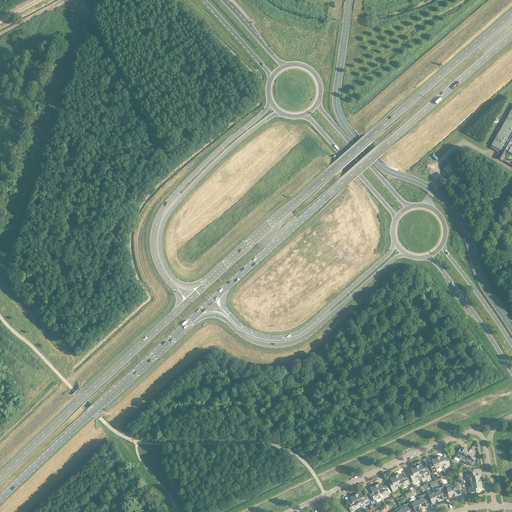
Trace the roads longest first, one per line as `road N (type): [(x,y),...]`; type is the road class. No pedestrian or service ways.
road 1 (trunk): [(511,14),(202,286)]
road 2 (trunk): [(223,289),(511,35)]
road 3 (trunk): [(0,499),(194,316)]
road 4 (trunk): [(270,97),(158,216),(152,250),(178,308)]
road 5 (trunk): [(202,286),(182,285),(168,273),(161,225),(215,162),(282,112)]
road 6 (trunk): [(194,316),(219,315),(262,344),(293,342),(406,255)]
road 7 (trunk): [(178,308),(0,476)]
road 8 (residential): [(325,495),(475,432),(495,505)]
road 9 (trunk): [(394,241),(306,328),(288,336),(245,329),(224,309),(223,289)]
road 10 (secondary): [(426,256),(511,374)]
road 11 (secondary): [(301,115),(395,219)]
road 12 (secondary): [(409,206),(317,102)]
road 13 (secondary): [(511,345),(442,243)]
